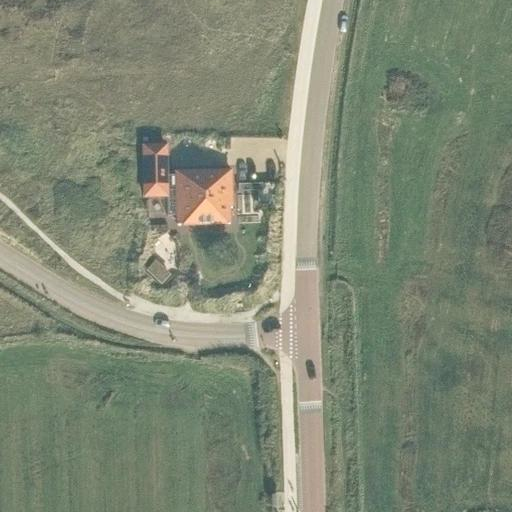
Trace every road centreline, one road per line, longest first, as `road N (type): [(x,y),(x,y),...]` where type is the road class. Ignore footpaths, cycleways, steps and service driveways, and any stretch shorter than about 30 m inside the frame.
road 1 (unclassified): [(306,333),(307,185),(332,0)]
road 2 (unclassified): [(284,334),(155,332),(0,255)]
road 3 (unclassified): [(310,511),(306,333)]
